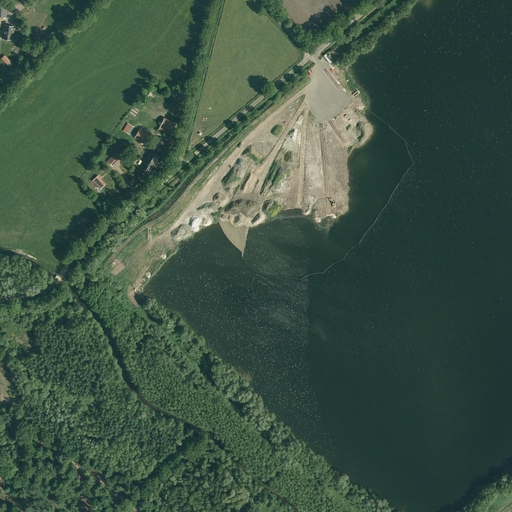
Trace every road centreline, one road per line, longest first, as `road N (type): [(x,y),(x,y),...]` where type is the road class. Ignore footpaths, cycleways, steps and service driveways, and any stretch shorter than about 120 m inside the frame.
road 1 (track): [(361,511),(258,428),(132,288),(140,254),(235,149),(310,84),(318,67),(310,55)]
road 2 (unclassified): [(169,176),(310,55)]
road 3 (track): [(177,169),(220,0)]
road 4 (track): [(62,273),(169,176)]
